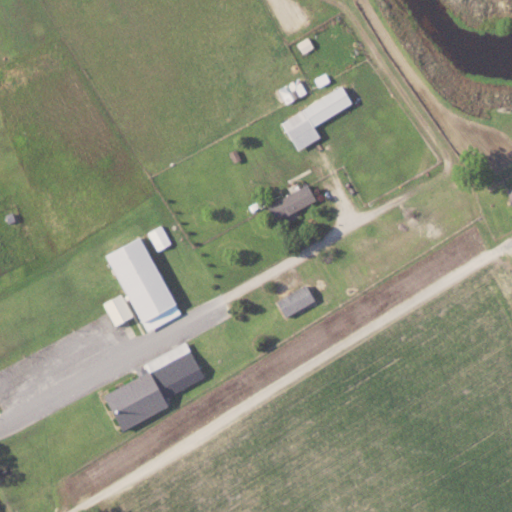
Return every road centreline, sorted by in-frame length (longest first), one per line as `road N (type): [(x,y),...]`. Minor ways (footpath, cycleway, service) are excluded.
road 1 (residential): [(447,171),(0,423)]
road 2 (residential): [(78,511),(502,244)]
